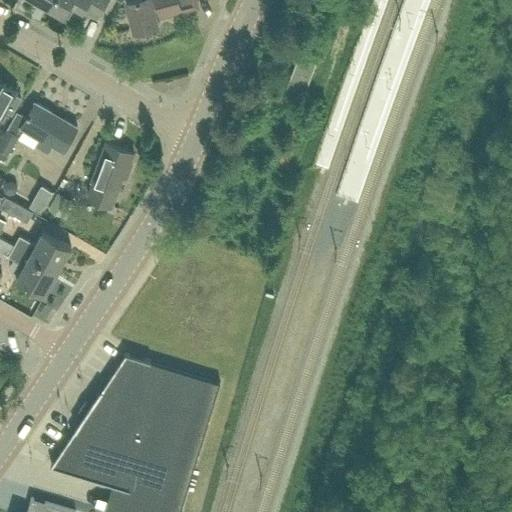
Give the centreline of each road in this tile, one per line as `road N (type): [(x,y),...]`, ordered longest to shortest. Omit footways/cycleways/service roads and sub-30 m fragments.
road 1 (tertiary): [(69,350),(171,194),(194,141)]
road 2 (residential): [(194,141),(0,28)]
road 3 (tertiary): [(194,141),(254,0)]
road 4 (tertiary): [(0,452),(69,350)]
